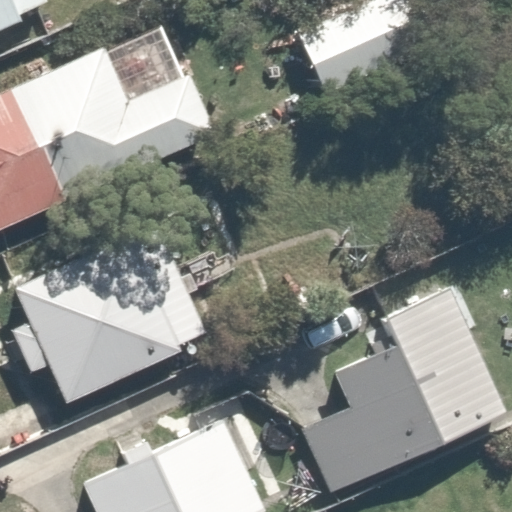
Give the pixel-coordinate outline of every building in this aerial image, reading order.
[(355,0),(344,0),(277,31),(302,87),(379,52),(355,0)] [(0,67),(0,215),(197,116),(169,60),(108,91),(76,29),(0,67)] [(25,356),(41,393),(180,332),(139,237),(105,251),(98,235),(0,277),(0,296),(6,310),(0,312),(0,342),(9,363),(25,356)] [(281,426),(311,490),(492,406),(431,275),(359,309),(369,331),(314,357),(334,402),(281,426)] [(59,458),(82,511),(223,511),(247,501),(204,404),(143,432),(139,422),(59,458)]
